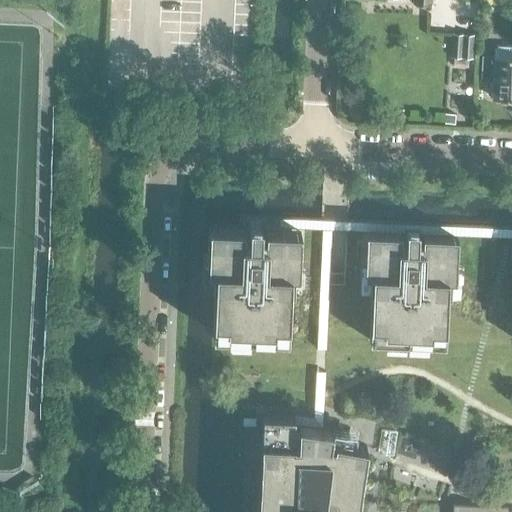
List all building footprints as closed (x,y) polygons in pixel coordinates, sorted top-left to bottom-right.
[(451,33),(449,56),(472,58),(474,35),(451,33)] [(481,54),(480,77),(493,77),(492,80),(489,80),(489,92),(492,92),(492,96),(511,96),(511,44),(497,44),(494,47),(493,55),(481,54)] [(216,266),(213,330),(511,343),(511,279),(414,275),(399,274),(400,257),(391,257),(391,274),(344,272),(344,284),(336,284),(328,284),(328,271),(271,268),(272,252),(263,251),(262,268),(216,266)] [(257,511),(356,511),(358,498),(361,472),(366,445),(334,439),(333,443),(329,443),(331,429),(329,428),(298,424),(298,427),(293,426),(294,422),(294,415),(262,413),(262,416),(257,511)] [(381,428),(377,452),(393,454),(397,430),(381,428)] [(511,511),(511,509),(507,509),(507,505),(453,503),(452,511),(511,511)]
